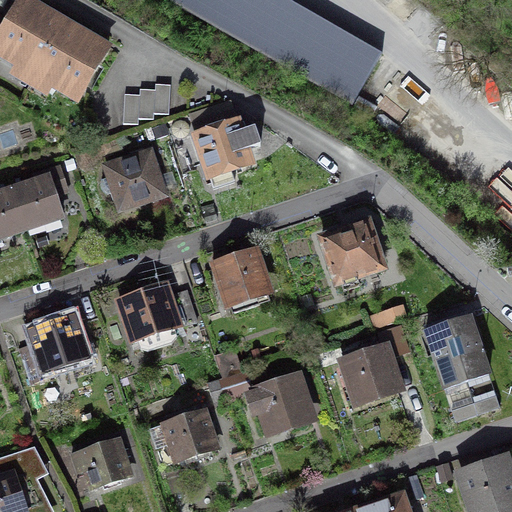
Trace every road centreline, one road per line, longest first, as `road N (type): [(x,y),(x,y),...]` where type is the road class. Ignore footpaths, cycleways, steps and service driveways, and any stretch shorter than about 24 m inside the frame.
road 1 (residential): [(375,183),(0,309)]
road 2 (residential): [(375,183),(270,112),(69,0)]
road 3 (residential): [(263,511),(511,428)]
road 4 (residential): [(511,304),(375,183)]
